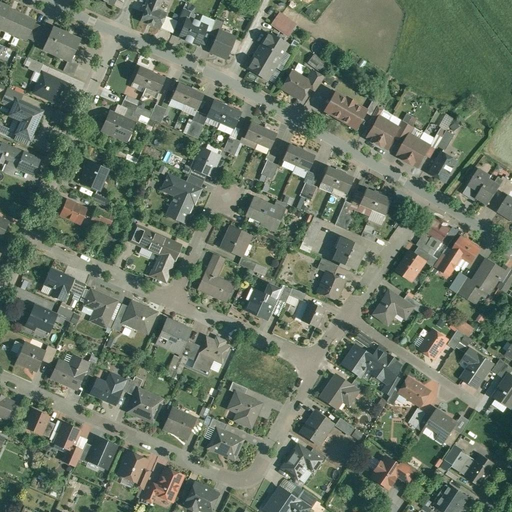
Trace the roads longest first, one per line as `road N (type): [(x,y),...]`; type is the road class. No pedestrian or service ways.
road 1 (residential): [(0,374),(238,479),(258,470),(314,362)]
road 2 (residential): [(428,193),(120,33)]
road 3 (residential): [(25,238),(120,33)]
road 4 (residential): [(25,238),(171,298)]
road 5 (residential): [(171,298),(314,362)]
road 6 (residential): [(346,312),(471,400)]
road 7 (residential): [(346,312),(428,193)]
